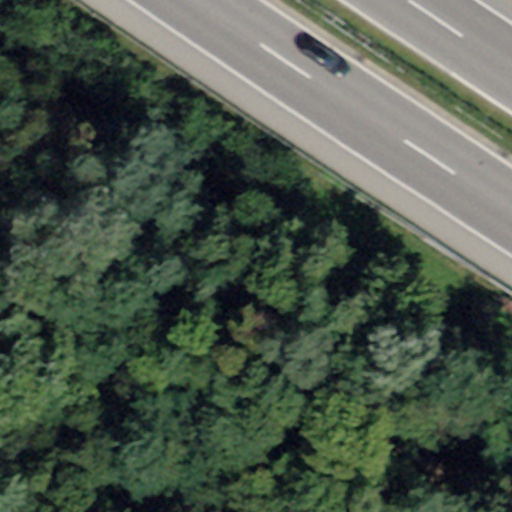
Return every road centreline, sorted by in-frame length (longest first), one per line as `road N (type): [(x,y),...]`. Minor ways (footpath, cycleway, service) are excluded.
road 1 (motorway): [(195,0),(511,212)]
road 2 (motorway): [(511,70),(405,0)]
